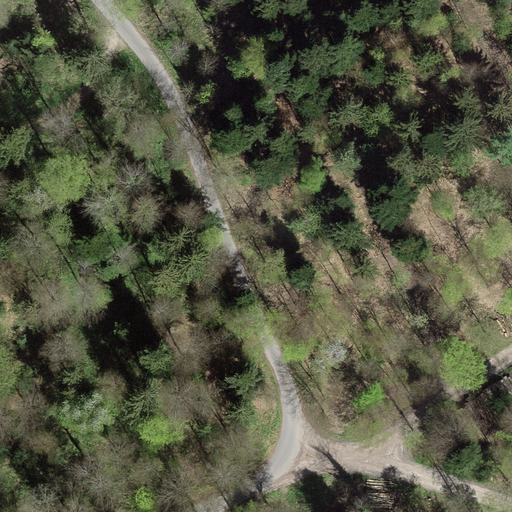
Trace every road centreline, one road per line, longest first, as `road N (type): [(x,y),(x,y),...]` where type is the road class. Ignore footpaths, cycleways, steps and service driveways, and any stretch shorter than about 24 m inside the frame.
road 1 (unclassified): [(163,511),(246,489),(314,455),(174,101),(100,0)]
road 2 (track): [(314,455),(401,468),(511,504)]
road 3 (track): [(0,140),(82,95),(117,21)]
road 4 (track): [(511,350),(386,433)]
